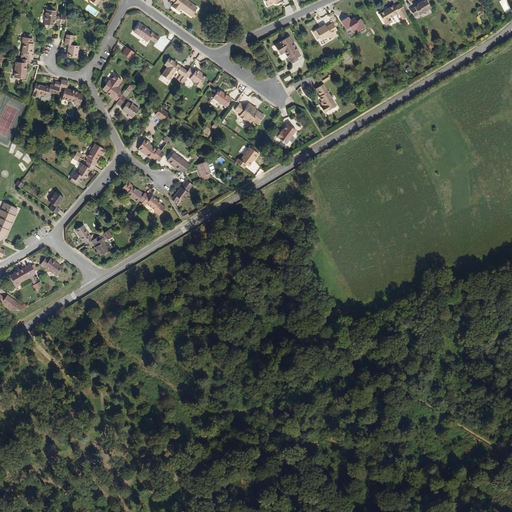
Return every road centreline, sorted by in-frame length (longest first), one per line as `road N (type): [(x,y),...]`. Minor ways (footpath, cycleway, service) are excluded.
road 1 (secondary): [(99,281),(511,27)]
road 2 (residential): [(213,55),(332,0)]
